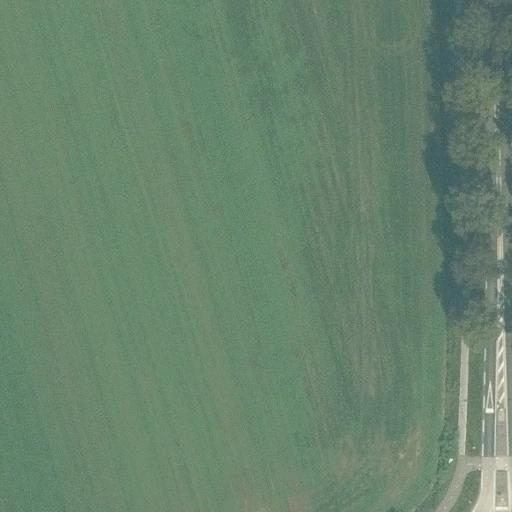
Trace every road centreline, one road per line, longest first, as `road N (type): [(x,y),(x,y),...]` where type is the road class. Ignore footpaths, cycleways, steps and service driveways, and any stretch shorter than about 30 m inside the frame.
road 1 (primary): [(501,345),(487,0)]
road 2 (primary): [(501,345),(486,511)]
